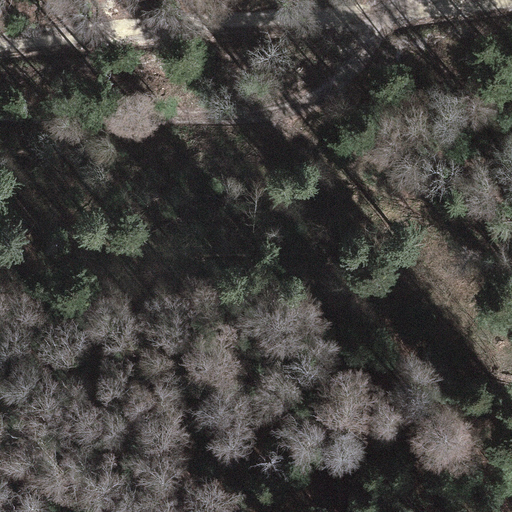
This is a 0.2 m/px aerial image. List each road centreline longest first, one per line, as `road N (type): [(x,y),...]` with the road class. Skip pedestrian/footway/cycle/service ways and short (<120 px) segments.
road 1 (track): [(0,52),(511,5)]
road 2 (track): [(376,19),(348,71),(299,102),(239,116),(0,112)]
